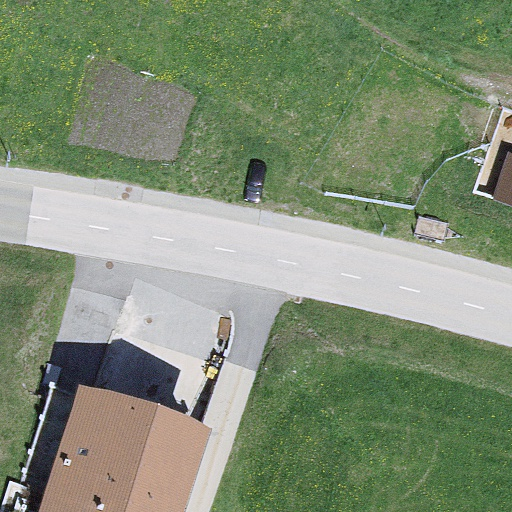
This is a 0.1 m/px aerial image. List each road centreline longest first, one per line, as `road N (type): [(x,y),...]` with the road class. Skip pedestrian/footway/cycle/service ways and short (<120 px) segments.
road 1 (tertiary): [(511,306),(285,250),(0,212)]
road 2 (track): [(511,95),(456,74),(328,0)]
